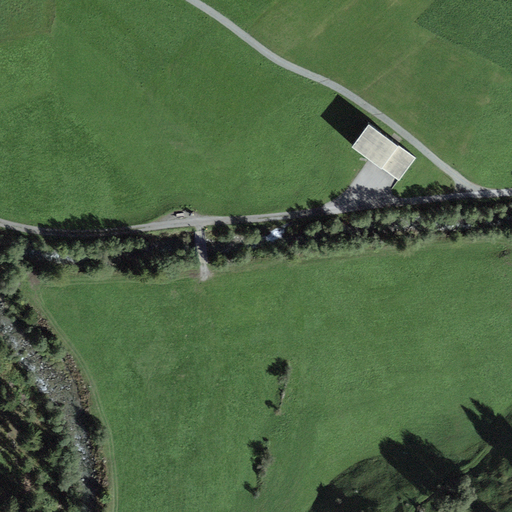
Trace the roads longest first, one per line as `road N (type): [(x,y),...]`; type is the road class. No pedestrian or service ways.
road 1 (track): [(479,194),(344,92),(272,57),(191,0)]
road 2 (track): [(511,191),(199,221)]
road 3 (track): [(400,250),(208,270),(199,221)]
road 4 (track): [(199,221),(76,236),(0,223)]
